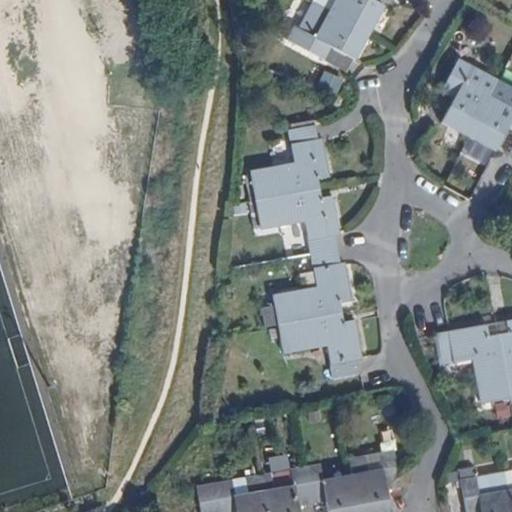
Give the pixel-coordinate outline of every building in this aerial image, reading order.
[(328,9),(310,0),(297,26),(297,28),(314,36),(328,9)] [(332,0),(310,0),(328,9),(332,0)] [(332,0),(328,9),(368,30),(382,3),(375,0),(332,0)] [(368,30),(328,9),(314,36),(297,28),(290,40),(323,59),(330,45),(353,57),(368,30)] [(330,45),(323,59),(346,70),(353,57),(330,45)] [(468,136),(489,96),(498,80),(470,65),(457,59),(440,91),(452,97),(439,121),(468,136)] [(511,107),(489,96),(468,136),(494,150),(495,149),(507,126),(511,128),(511,107)] [(253,199),(314,190),(312,180),(327,178),(321,141),(317,140),(314,124),(287,129),(293,164),(249,173),(253,199)] [(511,147),(511,128),(507,126),(495,149),(508,156),(511,147)] [(293,257),(337,249),(334,237),(337,233),(331,197),(315,199),(314,190),(253,199),(242,202),(244,222),(257,221),(258,228),(287,223),(293,257)] [(339,264),(337,249),(293,257),(298,291),(271,296),(275,325),(336,315),(334,304),(349,302),(343,265),(339,264)] [(275,325),(271,296),(256,300),(260,327),(275,325)] [(337,324),(336,315),(275,325),(280,353),(326,345),(332,378),(359,373),(356,359),(359,358),(353,321),(337,324)] [(511,318),(506,320),(507,332),(499,333),(510,398),(511,398),(511,318)] [(506,320),(497,322),(499,333),(507,332),(506,320)] [(497,322),(487,324),(489,335),(499,333),(497,322)] [(510,398),(499,333),(489,335),(487,324),(434,334),(439,365),(474,359),(481,404),(510,398)] [(389,511),(386,488),(401,485),(394,448),(379,451),(381,467),(367,470),(364,453),(349,456),(359,511),(389,511)] [(357,511),(347,456),(304,465),(310,503),(325,500),(327,511),(357,511)] [(310,503),(304,465),(261,474),(263,489),(267,511),(298,511),(297,505),(310,503)] [(511,511),(511,509),(505,471),(474,476),(473,469),(458,470),(465,511),(511,511)] [(267,511),(263,489),(261,474),(246,476),(248,491),(235,494),(232,479),(200,483),(205,511),(267,511)]
